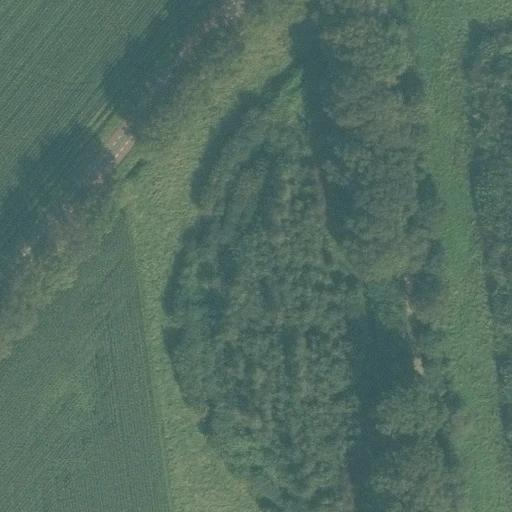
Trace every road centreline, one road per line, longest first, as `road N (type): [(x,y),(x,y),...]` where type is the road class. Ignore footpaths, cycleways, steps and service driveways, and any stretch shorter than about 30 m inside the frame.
road 1 (track): [(368,0),(427,511)]
road 2 (unclassified): [(0,298),(181,76),(255,0)]
